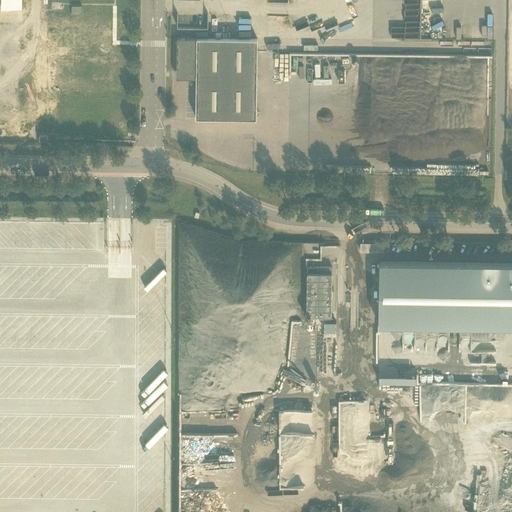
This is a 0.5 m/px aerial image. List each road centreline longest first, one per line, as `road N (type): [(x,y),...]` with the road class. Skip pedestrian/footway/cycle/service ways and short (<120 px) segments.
road 1 (unclassified): [(150,167),(203,178),(256,212),(297,223),(511,224)]
road 2 (unclassified): [(150,167),(151,0)]
road 3 (unclassified): [(0,165),(150,167)]
